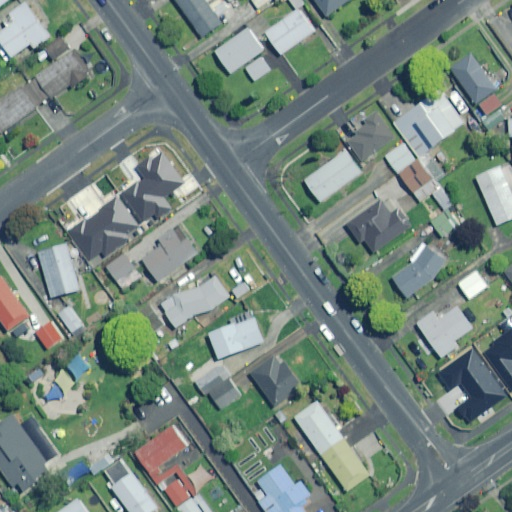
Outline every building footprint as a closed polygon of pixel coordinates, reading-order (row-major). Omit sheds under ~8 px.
[(222,24),(205,0),(176,0),(202,38),(222,24)] [(306,4),(302,0),(289,0),(297,10),(306,4)] [(316,0),(328,16),(351,0),(316,0)] [(52,37),(27,3),(12,14),(17,22),(0,34),(0,39),(14,58),(33,44),(37,48),(52,37)] [(316,32),(300,10),(267,34),(283,55),(316,32)] [(265,51),(249,28),(217,52),(233,74),(265,51)] [(71,49),(61,36),(45,47),(55,60),(28,79),(29,81),(0,101),(0,131),(2,135),(39,108),(38,107),(52,97),(53,98),(71,85),(74,88),(90,76),(71,49)] [(498,90),(473,54),(453,68),(478,104),(498,90)] [(272,71),(263,58),(248,69),(257,82),(272,71)] [(466,126),(441,91),(395,123),(420,159),(466,126)] [(504,105),(498,95),(481,106),(487,115),(504,105)] [(505,121),(500,112),(485,122),(490,131),(505,121)] [(361,135),(350,143),(364,162),(396,139),(380,117),(359,132),(361,135)] [(386,155),(399,172),(416,159),(403,142),(386,155)] [(362,174),(346,151),(306,180),(322,203),(362,174)] [(418,160),(400,175),(422,202),(432,194),(437,199),(444,193),(418,160)] [(511,220),(511,191),(502,167),(477,177),(498,226),(511,220)] [(151,185),(145,177),(110,202),(131,233),(181,199),(165,176),(151,185)] [(392,216),(382,201),(346,226),(360,245),(366,240),(375,253),(413,226),(401,209),(392,216)] [(120,227),(104,205),(80,222),(96,245),(120,227)] [(461,225),(450,210),(432,223),(443,238),(461,225)] [(199,254),(179,225),(160,238),(164,244),(143,259),(160,282),(199,254)] [(80,291),(75,273),(87,270),(84,256),(72,259),(68,245),(39,253),(52,299),(80,291)] [(408,299),(434,280),(448,261),(426,246),(413,264),(393,278),(408,299)] [(118,282),(127,276),(135,271),(125,257),(109,268),(118,282)] [(488,287),(477,272),(460,284),(471,300),(488,287)] [(166,312),(177,328),(193,318),(214,311),(233,299),(216,274),(179,297),(182,302),(166,312)] [(31,316),(2,277),(0,278),(0,317),(10,331),(31,316)] [(87,330),(70,307),(56,317),(73,340),(87,330)] [(475,329),(459,307),(440,321),(434,313),(418,324),(443,358),(459,347),(456,343),(475,329)] [(264,342),(255,319),(238,325),(238,324),(209,334),(219,360),(264,342)] [(64,339),(52,322),(36,333),(49,350),(64,339)] [(511,375),(511,372),(497,350),(457,378),(472,399),(496,383),(498,385),(511,375)] [(282,364),(276,356),(252,374),(276,407),(304,387),(286,361),(282,364)] [(209,392),(226,381),(217,367),(196,381),(205,395),(209,392)] [(372,476),(318,402),(296,418),(350,492),(372,476)] [(49,464),(58,457),(30,418),(21,425),(13,415),(0,424),(0,467),(13,486),(18,483),(24,492),(40,481),(39,479),(52,469),(49,464)] [(159,485),(176,473),(172,468),(163,474),(159,468),(187,447),(172,427),(136,453),(159,485)] [(113,463),(106,455),(90,468),(96,476),(113,463)] [(154,511),(159,508),(122,460),(105,472),(114,483),(110,486),(130,511),(154,511)] [(90,472),(84,462),(67,474),(73,483),(90,472)] [(306,511),(303,508),(309,504),(306,500),(312,496),(302,482),(296,486),(282,466),(259,481),(270,496),(260,503),(266,511),(306,511)] [(177,509),(192,499),(177,479),(163,489),(177,509)] [(212,511),(199,493),(192,499),(177,509),(179,511),(212,511)] [(88,511),(79,499),(61,511),(88,511)]
